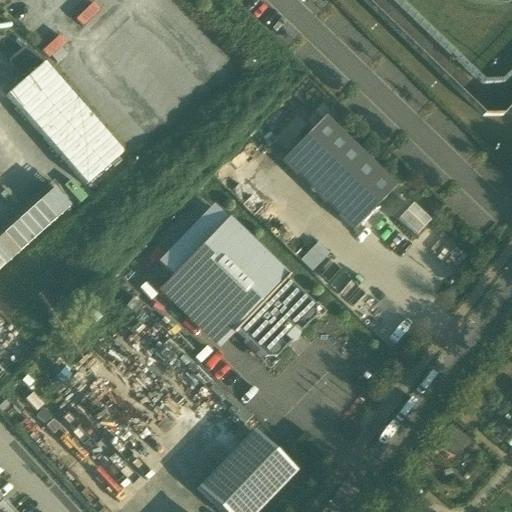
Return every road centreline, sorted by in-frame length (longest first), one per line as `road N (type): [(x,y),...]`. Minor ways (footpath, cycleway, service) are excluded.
road 1 (residential): [(511,280),(337,511)]
road 2 (unknown): [(448,332),(331,224),(311,223),(274,258)]
